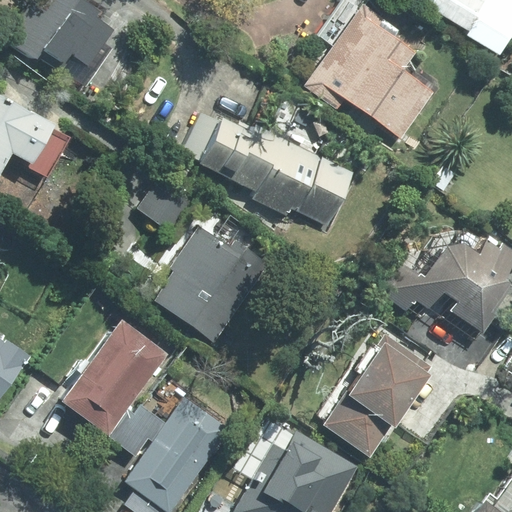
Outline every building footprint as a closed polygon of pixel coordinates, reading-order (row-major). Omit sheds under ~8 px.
[(24,0),(0,38),(0,44),(22,58),(27,50),(48,63),(55,53),(77,68),(101,30),(79,16),(82,11),(65,0),(24,0)] [(511,0),(416,0),(423,4),(421,7),(459,31),(456,36),(491,57),(511,20),(511,0)] [(391,32),(351,5),(296,87),(338,115),(344,106),(394,139),(426,91),(394,70),(406,52),(386,39),(391,32)] [(0,103),(0,152),(18,163),(40,126),(0,103)] [(347,172),(236,122),(233,128),(194,111),(175,153),(189,159),(186,166),(322,227),(347,172)] [(154,178),(130,209),(163,234),(186,202),(154,178)] [(144,300),(208,342),(260,263),(196,221),(144,300)] [(387,262),(371,286),(415,314),(430,292),(445,301),(439,310),(473,332),(483,315),(477,311),(497,281),(493,279),(509,253),(494,243),(491,248),(476,239),(466,255),(449,244),(442,255),(429,247),(410,276),(387,262)] [(106,320),(49,400),(97,434),(154,355),(106,320)] [(309,426),(359,458),(421,366),(372,333),(309,426)] [(0,337),(0,390),(25,355),(0,337)] [(116,481),(159,511),(160,511),(221,428),(177,397),(158,423),(132,404),(125,413),(120,409),(99,438),(131,461),(116,481)] [(324,511),(351,467),(288,430),(277,448),(265,442),(225,511),(226,511),(324,511)] [(493,511),(471,496),(459,511),(511,511),(511,489),(495,511),(493,511)]
